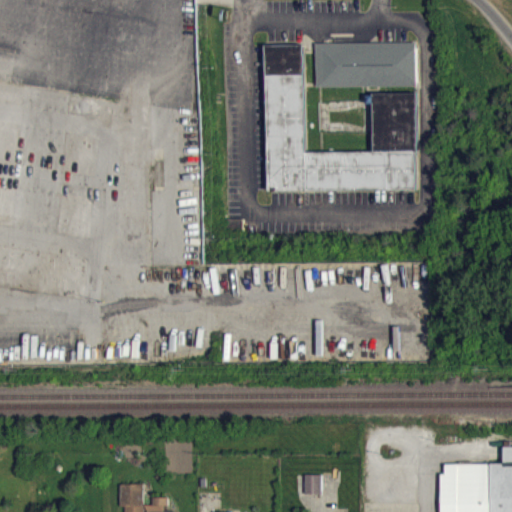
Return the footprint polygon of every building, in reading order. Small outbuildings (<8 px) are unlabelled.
[(418,93),(418,51),(317,51),(318,94),(418,93)] [(267,53),(268,198),(419,197),(418,101),(368,101),(368,111),(375,111),(375,160),(306,160),(305,52),(267,53)] [(511,511),(443,511),(443,471),(446,471),(446,461),(506,460),(506,443),(511,442),(511,511)] [(306,502),(323,502),(323,482),(306,483),(306,502)] [(145,511),(145,492),(122,492),(122,511),(145,511)]
